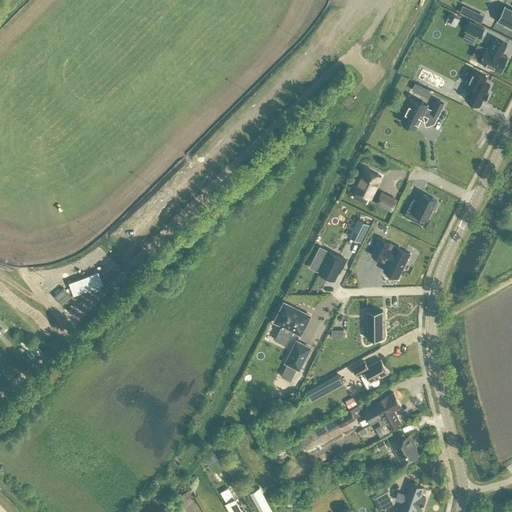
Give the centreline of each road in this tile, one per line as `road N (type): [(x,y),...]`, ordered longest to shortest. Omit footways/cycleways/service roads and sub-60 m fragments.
road 1 (unclassified): [(460,511),(458,462),(432,363),(435,292)]
road 2 (unclassified): [(435,292),(511,127)]
road 3 (residential): [(435,292),(341,292),(320,308),(305,338)]
